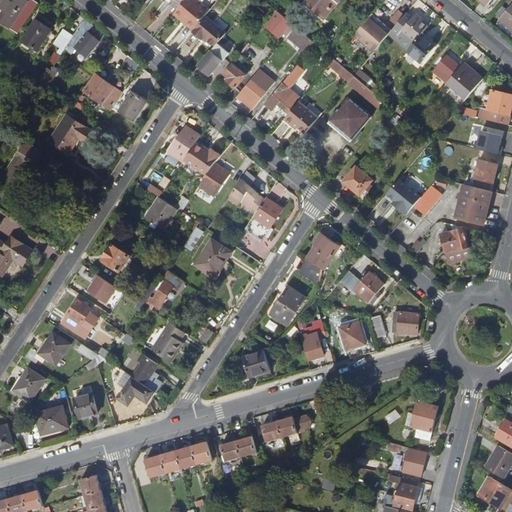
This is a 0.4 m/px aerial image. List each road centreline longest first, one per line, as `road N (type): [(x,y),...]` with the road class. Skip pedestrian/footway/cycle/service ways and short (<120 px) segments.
road 1 (residential): [(185,84),(0,366)]
road 2 (residential): [(182,423),(443,346)]
road 3 (residential): [(319,199),(190,396),(182,423)]
road 4 (residential): [(319,199),(185,84)]
road 5 (residential): [(452,307),(319,199)]
road 6 (residential): [(476,377),(441,509)]
road 7 (residential): [(185,84),(85,0)]
